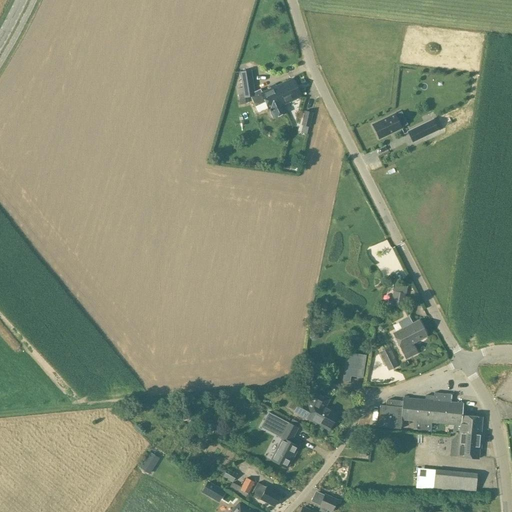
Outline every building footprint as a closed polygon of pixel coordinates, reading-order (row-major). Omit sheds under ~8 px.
[(292,79),(262,93),(260,89),(255,91),(251,70),(239,72),(242,88),(237,89),(239,105),(246,104),(245,98),(251,97),(255,107),(265,102),(273,119),(287,113),(283,105),(300,97),(292,79)] [(309,127),(312,114),(305,112),(302,126),(309,127)] [(379,140),(402,129),(395,113),(372,124),(379,140)] [(433,119),(407,132),(412,143),(438,130),(433,119)] [(405,294),(393,291),(392,298),(404,300),(405,294)] [(427,337),(419,320),(412,323),(409,317),(398,322),(398,323),(401,329),(396,332),(392,334),(405,359),(417,353),(413,344),(427,337)] [(398,366),(389,348),(379,353),(388,371),(398,366)] [(362,377),(365,356),(353,354),(350,370),(345,369),(344,380),(349,381),(350,376),(362,377)] [(293,398),(288,407),(295,411),(295,412),(329,430),(337,415),(325,409),(330,399),(314,391),(307,405),(300,401),(300,402),(293,398)] [(460,432),(461,423),(462,416),(463,404),(451,402),(451,394),(434,393),(434,396),(425,395),(425,400),(403,397),(402,400),(389,399),(386,400),(386,401),(385,405),(379,405),(377,426),(399,429),(400,420),(416,422),(416,429),(431,431),(431,423),(453,425),(453,433),(456,433),(456,431),(460,432)] [(461,423),(460,433),(481,435),(482,417),(462,416),(461,423)] [(294,435),(294,434),(297,428),(287,422),(284,429),(283,429),(279,437),(280,437),(277,443),(280,444),(275,452),(270,449),(266,457),(271,460),(271,461),(287,469),(299,447),(290,442),(294,435)] [(479,450),(481,435),(460,433),(458,456),(478,458),(479,450)] [(149,451),(139,467),(149,474),(159,458),(149,451)] [(218,474),(233,482),(237,475),(227,469),(226,471),(221,469),(218,474)] [(477,474),(435,469),(433,490),(475,494),(477,474)] [(241,487),(232,482),(227,491),(237,496),(238,495),(246,499),(255,482),(246,478),(241,487)] [(207,481),(201,492),(219,503),(225,491),(207,481)] [(280,495),(266,488),(257,483),(253,492),(255,493),(253,496),(274,506),(280,495)] [(319,511),(313,511),(303,507),(300,511),(325,511),(327,510),(330,511),(331,511),(337,501),(325,495),(320,506),(321,507),(319,511)] [(239,503),(231,511),(251,511),(250,510),(248,511),(239,503)]
